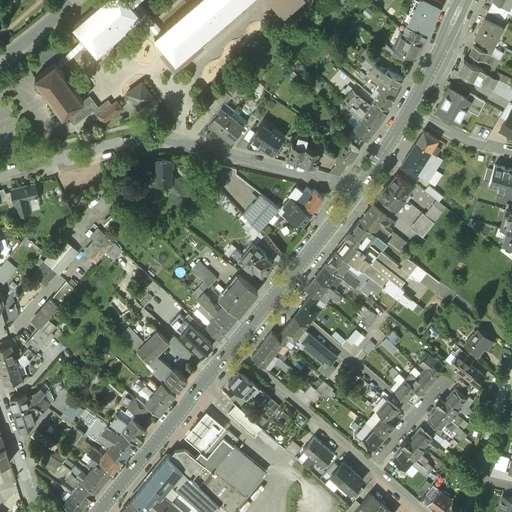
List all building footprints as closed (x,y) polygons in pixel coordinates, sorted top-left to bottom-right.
[(103,0),(72,27),(83,39),(85,41),(87,43),(96,54),(141,15),(131,5),(136,0),(103,0)] [(195,0),(155,36),(176,60),(245,0),(269,0),(283,16),(301,0),(195,0)] [(442,1),(441,0),(414,0),(408,12),(411,13),(403,30),(423,40),(442,1)] [(509,8),(493,0),(488,11),(503,19),(509,8)] [(511,0),(493,0),(509,8),(511,3),(511,0)] [(488,11),(487,11),(484,17),(501,25),(503,19),(488,11)] [(501,25),(484,17),(475,35),(490,43),(495,33),(498,35),(502,26),(501,25)] [(423,40),(403,30),(395,47),(406,52),(415,57),(423,40)] [(295,31),(282,43),(287,48),(301,35),(295,31)] [(83,39),(56,63),(58,65),(60,68),(87,43),(85,41),(83,39)] [(495,48),(485,43),(482,49),(492,54),(495,48)] [(482,49),(473,44),(467,56),(473,59),(475,56),(490,63),(494,56),(493,55),(482,49)] [(406,52),(395,47),(391,55),(402,61),(406,52)] [(498,77),(463,58),(458,69),(473,78),(477,70),(485,74),(482,80),(493,86),(494,86),(498,77)] [(376,62),(372,59),(369,63),(372,66),(371,69),(376,73),(379,68),(374,64),(376,62)] [(56,63),(55,62),(35,77),(48,96),(63,115),(65,113),(83,100),(72,85),(74,84),(68,76),(66,77),(60,68),(58,65),(56,63)] [(403,77),(388,69),(386,72),(379,68),(376,73),(382,78),(398,86),(403,77)] [(376,73),(371,69),(368,74),(379,83),(382,78),(376,73)] [(511,94),(511,85),(498,77),(494,86),(493,86),(492,88),(510,98),(511,94)] [(398,86),(382,78),(379,83),(377,87),(379,89),(392,96),(398,86)] [(153,96),(142,81),(127,92),(131,98),(137,107),(143,103),(153,96)] [(466,98),(448,88),(436,109),(441,111),(438,115),(450,120),(451,117),(458,121),(466,108),(470,100),(466,98)] [(225,89),(216,99),(221,103),(230,93),(225,89)] [(353,89),(344,98),(352,105),(362,115),(366,111),(355,100),(359,95),(353,89)] [(392,96),(379,89),(374,98),(388,108),(394,97),(392,96)] [(469,92),(466,98),(470,100),(466,108),(477,114),(485,101),(469,92)] [(83,100),(65,113),(74,126),(95,111),(97,115),(112,104),(108,99),(99,106),(91,95),(83,100)] [(388,108),(374,98),(366,111),(362,115),(375,127),(389,108),(388,108)] [(511,101),(509,99),(500,115),(506,118),(511,109),(511,110),(511,101)] [(112,104),(97,115),(103,123),(123,108),(117,100),(112,104)] [(362,115),(352,105),(348,110),(360,119),(362,115)] [(220,106),(208,122),(218,130),(230,114),(220,106)] [(511,110),(511,109),(506,118),(500,129),(511,136),(511,110)] [(252,112),(245,122),(251,126),(257,116),(252,112)] [(243,124),(230,114),(218,130),(231,140),(243,124)] [(360,119),(353,127),(367,138),(375,127),(362,115),(360,119)] [(273,126),(271,129),(262,122),(264,119),(263,119),(255,130),(249,140),(250,141),(252,138),(260,144),(258,147),(259,147),(261,145),(272,152),(284,134),(273,126)] [(249,140),(255,130),(250,127),(244,137),(249,140)] [(438,139),(423,129),(416,141),(436,154),(440,149),(434,145),(438,139)] [(298,146),(292,144),(289,158),(301,162),(305,148),(308,139),(300,137),(298,146)] [(340,146),(337,150),(350,160),(359,149),(344,139),(340,146)] [(436,154),(416,141),(409,152),(423,161),(427,155),(433,159),(436,154)] [(319,152),(305,148),(301,162),(315,165),(319,152)] [(423,161),(409,152),(401,164),(415,173),(419,167),(426,171),(429,165),(423,161)] [(172,160),(154,160),(155,174),(151,174),(151,184),(164,184),(170,184),(170,173),(170,166),(172,166),(172,160)] [(511,182),(511,168),(494,163),(489,182),(498,185),(498,187),(504,189),(505,187),(510,189),(511,182)] [(435,169),(429,165),(426,171),(431,175),(435,169)] [(196,185),(188,177),(181,184),(170,173),(170,184),(164,184),(173,192),(170,196),(178,204),(196,185)] [(413,186),(396,173),(392,177),(387,184),(404,198),(413,186)] [(34,183),(10,189),(11,191),(13,201),(15,201),(16,206),(18,214),(31,211),(28,198),(37,195),(34,183)] [(404,198),(387,184),(379,195),(396,208),(404,198)] [(302,191),(296,186),(289,195),(294,199),(301,204),(312,191),(306,186),(302,191)] [(301,204),(301,205),(311,212),(323,197),(313,189),(312,191),(301,204)] [(5,192),(4,192),(7,202),(9,208),(16,206),(15,201),(13,201),(11,191),(5,192)] [(261,193),(243,214),(257,228),(258,230),(275,209),(277,206),(261,193)] [(290,196),(280,208),(277,206),(275,209),(282,214),(294,199),(290,196)] [(294,199),(282,214),(294,224),(296,221),(301,225),(311,212),(301,205),(301,204),(294,199)] [(446,199),(443,203),(449,209),(453,204),(446,199)] [(394,223),(371,204),(360,219),(385,239),(388,234),(381,229),(377,226),(380,222),(389,229),(394,223)] [(433,204),(425,214),(434,222),(442,212),(433,204)] [(511,209),(510,209),(508,213),(504,212),(500,227),(506,229),(511,230),(511,209)] [(423,213),(411,228),(422,237),(434,222),(425,214),(423,213)] [(257,228),(244,216),(242,218),(245,221),(251,228),(251,229),(254,232),(257,228)] [(385,239),(360,219),(351,230),(365,241),(367,243),(370,240),(374,240),(383,247),(387,241),(385,239)] [(389,229),(380,222),(377,226),(381,229),(388,234),(391,231),(389,229)] [(113,242),(97,227),(89,236),(99,245),(88,258),(95,263),(104,252),(113,242)] [(251,241),(245,248),(247,249),(243,254),(236,248),(229,256),(236,262),(239,260),(252,270),(253,268),(261,275),(272,261),(265,255),(266,253),(256,244),(263,235),(258,230),(257,228),(254,232),(248,239),(251,241)] [(511,230),(506,229),(502,242),(511,245),(511,230)] [(365,241),(351,230),(336,249),(350,260),(363,271),(364,271),(368,265),(359,258),(355,258),(353,257),(365,241)] [(406,241),(392,230),(388,234),(385,239),(387,241),(399,250),(406,241)] [(122,250),(113,242),(104,252),(114,259),(122,250)] [(350,260),(336,249),(325,263),(337,273),(339,274),(342,271),(350,260)] [(368,265),(364,271),(371,276),(398,299),(404,291),(399,287),(410,274),(398,264),(381,250),(368,265)] [(417,265),(405,255),(398,264),(410,274),(417,265)] [(56,271),(45,261),(37,270),(48,280),(56,271)] [(217,279),(198,261),(191,269),(209,287),(217,279)] [(337,273),(325,263),(316,275),(328,285),(337,273)] [(1,265),(0,265),(0,279),(3,282),(11,273),(1,265)] [(417,265),(410,274),(419,282),(427,273),(417,265)] [(354,279),(345,272),(342,271),(339,274),(355,287),(359,283),(363,286),(371,276),(364,271),(363,271),(354,279)] [(238,275),(219,298),(238,314),(257,290),(238,275)] [(328,285),(316,275),(306,287),(312,292),(318,297),(328,285)] [(138,301),(144,306),(162,287),(152,278),(145,285),(149,289),(138,301)] [(65,280),(51,297),(59,305),(73,287),(65,280)] [(195,292),(199,289),(194,281),(190,285),(195,292)] [(318,297),(312,292),(298,310),(311,320),(321,307),(314,302),(318,297)] [(1,309),(0,309),(0,329),(6,327),(4,320),(15,317),(12,307),(12,305),(11,305),(8,295),(4,303),(1,309)] [(51,297),(32,320),(40,327),(42,324),(59,305),(51,297)] [(216,308),(205,297),(203,299),(205,301),(202,304),(214,315),(217,311),(216,308)] [(214,315),(202,304),(197,309),(208,319),(211,320),(214,315)] [(363,304),(355,316),(368,325),(376,314),(363,304)] [(236,316),(223,305),(217,311),(214,315),(228,327),(236,316)] [(308,323),(311,320),(298,310),(296,313),(291,319),(303,329),(308,323)] [(184,318),(180,314),(170,324),(203,355),(213,345),(197,330),(184,318)] [(201,326),(188,314),(184,318),(197,330),(201,326)] [(228,327),(214,315),(211,320),(206,326),(219,338),(228,327)] [(303,329),(291,319),(277,336),(284,342),(288,337),(293,341),(303,329)] [(40,327),(25,344),(28,346),(35,352),(53,334),(42,324),(40,327)] [(128,324),(119,333),(129,343),(138,334),(128,324)] [(478,328),(474,333),(473,333),(464,343),(477,354),(484,346),(486,348),(493,340),(478,328)] [(355,329),(347,338),(352,343),(353,342),(360,333),(361,333),(355,329)] [(334,330),(330,334),(340,342),(343,338),(334,330)] [(393,330),(387,337),(394,344),(401,338),(393,330)] [(157,331),(137,351),(149,363),(169,343),(157,331)] [(271,331),(262,343),(274,354),(283,343),(284,342),(277,336),(271,331)] [(331,352),(308,333),(300,341),(324,361),(324,360),(331,352)] [(360,333),(353,342),(357,346),(365,337),(360,333)] [(132,347),(142,338),(138,335),(129,344),(132,347)] [(293,341),(288,337),(284,342),(283,343),(295,352),(300,346),(293,341)] [(10,339),(0,342),(0,366),(0,367),(17,362),(16,358),(18,356),(17,351),(14,352),(10,339)] [(370,341),(362,350),(367,354),(375,346),(370,341)] [(262,343),(252,355),(264,366),(274,354),(262,343)] [(17,362),(0,367),(5,383),(13,380),(14,383),(23,380),(19,366),(23,364),(35,352),(28,346),(18,356),(16,358),(17,362)] [(473,359),(462,350),(458,354),(470,364),(473,359)] [(433,356),(432,357),(427,352),(418,362),(424,367),(420,372),(432,383),(442,371),(437,367),(441,362),(441,361),(436,356),(433,356)] [(470,364),(458,354),(450,363),(452,365),(457,369),(462,374),(467,379),(468,378),(475,384),(482,374),(470,364)] [(335,368),(324,360),(324,361),(317,369),(327,377),(328,377),(335,368)] [(166,369),(160,363),(154,368),(160,374),(163,372),(166,369)] [(452,365),(445,373),(450,378),(457,369),(452,365)] [(346,367),(337,377),(342,381),(351,371),(346,367)] [(398,373),(393,367),(388,373),(394,378),(398,373)] [(173,369),(167,377),(165,374),(163,372),(160,374),(165,379),(178,391),(187,380),(173,369)] [(457,369),(450,378),(455,382),(462,374),(457,369)] [(258,386),(254,384),(239,370),(228,382),(238,391),(246,399),(249,395),(261,405),(263,404),(269,396),(259,388),(257,387),(258,386)] [(432,383),(420,372),(412,382),(408,379),(407,381),(416,389),(423,394),(432,383)] [(407,381),(405,379),(398,373),(394,378),(400,383),(395,390),(407,401),(416,389),(407,381)] [(314,400),(319,391),(330,397),(335,386),(313,375),(303,395),(314,400)] [(151,379),(146,385),(147,387),(152,390),(155,386),(152,383),(153,381),(151,379)] [(162,383),(155,393),(168,403),(175,394),(162,383)] [(239,396),(228,386),(222,392),(233,402),(239,396)] [(26,394),(10,399),(14,410),(35,403),(42,395),(45,391),(40,387),(36,392),(32,393),(33,396),(27,398),(26,394)] [(152,390),(147,387),(146,389),(147,390),(145,392),(151,397),(155,393),(152,390)] [(467,398),(454,388),(445,398),(458,408),(467,398)] [(168,403),(155,393),(151,397),(146,403),(159,414),(168,403)] [(35,403),(14,410),(20,430),(28,428),(29,426),(28,424),(33,422),(50,403),(42,395),(35,403)] [(271,398),(269,396),(263,404),(264,405),(271,398)] [(458,408),(445,398),(445,399),(443,397),(436,405),(438,407),(437,408),(457,425),(463,419),(455,412),(458,408)] [(271,398),(262,409),(269,416),(278,404),(271,398)] [(148,409),(135,399),(128,408),(135,414),(136,414),(141,418),(148,409)] [(399,410),(386,400),(376,411),(382,416),(389,422),(399,410)] [(262,428),(236,404),(228,413),(254,437),(262,428)] [(457,425),(437,408),(428,419),(440,429),(444,424),(453,431),(454,430),(453,429),(457,425)] [(474,415),(469,411),(466,415),(471,419),(474,415)] [(135,414),(127,424),(115,415),(114,416),(115,417),(110,423),(121,431),(122,431),(123,430),(137,441),(146,429),(144,427),(147,424),(141,418),(136,414),(135,414)] [(382,416),(372,428),(385,438),(394,427),(389,422),(382,416)] [(457,425),(453,429),(454,430),(458,434),(462,429),(457,425)] [(385,438),(372,428),(362,439),(374,450),(385,438)] [(440,444),(420,428),(411,438),(423,449),(428,444),(435,450),(436,449),(440,444)] [(137,441),(123,430),(122,431),(121,431),(114,439),(129,451),(137,441)] [(228,430),(207,456),(205,454),(199,460),(186,449),(175,451),(170,457),(217,504),(229,490),(241,501),(266,472),(233,445),(238,439),(228,430)] [(451,437),(443,431),(440,436),(447,442),(451,437)] [(314,437),(304,449),(306,451),(298,460),(306,467),(313,458),(324,446),(314,437)] [(426,460),(419,454),(423,449),(411,438),(410,439),(408,437),(401,445),(403,447),(402,448),(422,465),(427,470),(430,467),(424,462),(426,460)] [(129,451),(114,439),(106,449),(121,460),(129,451)] [(301,447),(293,440),(285,448),(294,456),(301,447)] [(445,449),(440,444),(436,449),(441,453),(445,449)] [(4,445),(0,446),(0,468),(5,467),(4,464),(10,462),(4,445)] [(324,446),(313,458),(317,461),(323,466),(334,454),(324,446)] [(422,465),(402,448),(393,459),(405,469),(410,464),(418,471),(419,470),(418,470),(422,465)] [(106,449),(102,455),(100,453),(97,450),(93,456),(98,459),(99,460),(112,470),(121,460),(106,449)] [(93,456),(85,450),(82,455),(93,463),(95,463),(98,459),(93,456)] [(170,457),(168,454),(132,497),(149,511),(196,511),(200,508),(203,511),(213,511),(219,506),(217,504),(170,457)] [(51,456),(44,466),(54,472),(61,463),(51,456)] [(313,458),(306,467),(309,470),(317,461),(313,458)] [(95,463),(90,469),(104,480),(112,470),(99,460),(98,459),(95,463)] [(343,462),(331,475),(340,484),(353,471),(343,462)] [(80,469),(74,464),(70,469),(71,470),(76,474),(80,469)] [(427,470),(422,465),(418,470),(419,470),(426,476),(429,472),(427,470)] [(90,469),(85,475),(83,472),(80,469),(76,474),(96,490),(104,480),(90,469)] [(76,474),(71,470),(65,476),(74,483),(77,480),(79,482),(71,493),(79,501),(84,505),(96,490),(76,474)] [(353,471),(340,484),(350,493),(362,479),(353,471)] [(61,486),(57,491),(63,496),(65,493),(67,494),(66,495),(68,497),(71,493),(61,486)] [(433,486),(426,495),(430,499),(438,489),(433,486)] [(442,493),(438,489),(430,499),(426,505),(431,508),(430,508),(434,511),(435,511),(436,511),(446,511),(449,509),(447,507),(452,500),(448,497),(450,496),(444,491),(442,493)] [(229,490),(217,504),(219,506),(213,511),(232,511),(241,501),(229,490)] [(79,501),(71,493),(68,497),(63,503),(74,511),(78,511),(84,505),(79,501)] [(380,502),(370,494),(361,504),(353,511),(390,511),(384,506),(385,505),(381,501),(380,502)] [(59,503),(50,495),(45,501),(54,508),(59,503)] [(509,498),(502,496),(497,511),(511,511),(511,497),(509,497),(509,498)] [(148,511),(149,511),(132,497),(119,511),(148,511)] [(353,511),(361,504),(355,499),(347,509),(350,511),(353,511)]
